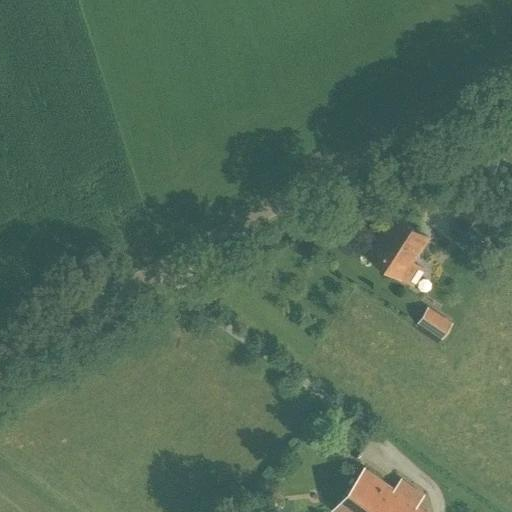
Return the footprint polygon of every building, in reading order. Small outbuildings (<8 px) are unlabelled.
[(472,169),(491,177),(499,161),(479,152),(472,169)] [(450,232),(480,251),(508,207),(478,188),(450,232)] [(368,256),(401,277),(427,236),(394,215),(368,256)] [(428,306),(417,322),(441,338),(452,322),(428,306)] [(427,511),(364,465),(330,510),(332,511),(427,511)]
